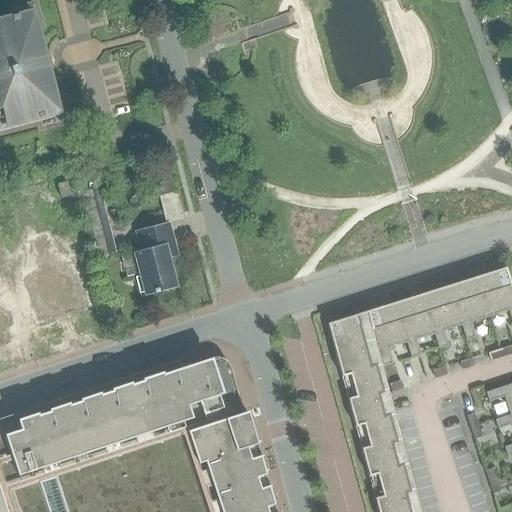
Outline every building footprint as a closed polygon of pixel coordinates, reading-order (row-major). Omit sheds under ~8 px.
[(0,132),(40,122),(41,127),(62,121),(56,100),(52,101),(44,73),(49,70),(45,55),(39,53),(32,25),(37,24),(31,3),(10,9),(12,13),(0,16),(0,132)] [(59,199),(69,197),(65,183),(55,186),(59,199)] [(106,186),(85,191),(98,255),(119,250),(106,186)] [(143,228),(158,294),(193,287),(178,221),(143,228)] [(53,235),(37,238),(40,261),(56,259),(53,235)] [(41,321),(103,302),(90,263),(29,282),(41,321)] [(13,264),(0,267),(8,293),(22,289),(13,264)] [(511,294),(504,268),(475,277),(488,317),(507,311),(511,326),(511,294)] [(475,277),(447,286),(460,326),(465,341),(474,338),(469,323),(488,317),(475,277)] [(447,286),(420,295),(432,335),(437,350),(447,347),(442,332),(460,326),(447,286)] [(420,295),(392,304),(405,343),(410,359),(419,356),(414,340),(432,335),(420,295)] [(392,304),(365,312),(380,368),(392,364),(387,349),(405,343),(392,304)] [(0,347),(23,341),(16,314),(0,318),(0,347)] [(407,511),(406,504),(411,503),(400,465),(395,466),(392,455),(397,453),(387,415),(382,416),(379,405),(384,403),(374,365),(369,366),(355,315),(337,321),(341,336),(330,339),(340,377),(351,374),(357,396),(346,399),(354,427),(364,424),(370,446),(360,449),(367,477),(378,474),(384,496),(373,499),(376,511),(407,511)] [(511,354),(510,347),(498,350),(501,358),(511,354)] [(498,350),(487,354),(489,361),(501,358),(498,350)] [(0,511),(273,511),(246,412),(242,413),(229,367),(225,361),(218,358),(211,359),(180,369),(178,360),(0,418),(0,511)] [(470,359),(459,363),(461,370),(473,367),(470,359)] [(443,368),(431,371),(434,379),(445,375),(443,368)] [(400,381),(388,385),(390,393),(402,389),(400,381)] [(511,383),(484,393),(487,402),(502,397),(508,415),(511,413),(511,383)] [(511,413),(508,415),(493,420),(497,430),(511,425),(511,413)] [(473,414),(466,417),(469,428),(477,426),(473,414)] [(469,428),(473,440),(481,437),(477,426),(469,428)] [(511,444),(503,448),(506,457),(511,454),(511,444)] [(491,469),(484,472),(488,483),(495,480),(491,469)] [(488,483),(492,494),(499,492),(495,480),(488,483)]
